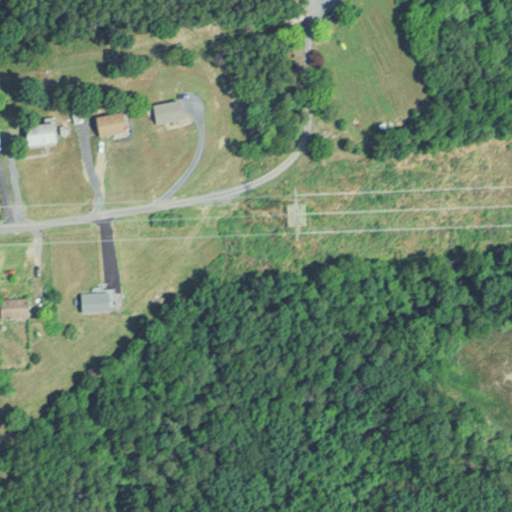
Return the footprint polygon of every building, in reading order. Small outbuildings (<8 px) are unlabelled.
[(160,123),(191,116),(187,97),(155,103),(160,123)] [(99,114),(103,135),(133,130),(129,110),(99,114)] [(59,139),(56,120),(25,125),(28,144),(59,139)] [(115,291),(83,292),(83,311),(116,310),(115,291)] [(3,298),(3,317),(34,317),(34,298),(3,298)]
